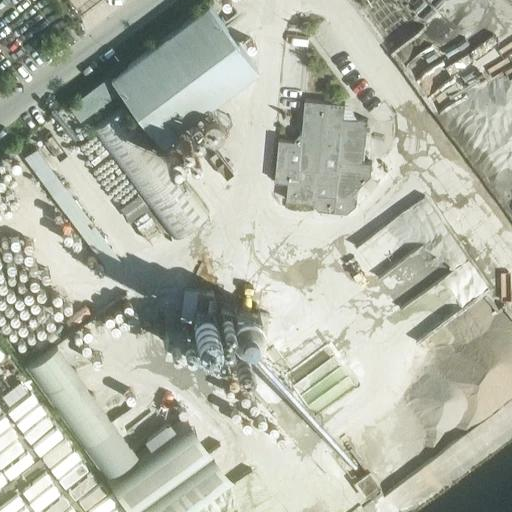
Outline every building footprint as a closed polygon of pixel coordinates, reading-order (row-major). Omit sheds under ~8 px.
[(110,76),(159,142),(257,69),(208,3),(110,76)] [(106,77),(68,105),(85,127),(123,99),(106,77)] [(368,120),(344,118),(345,103),(305,100),(302,134),(300,134),(295,139),(295,141),(279,139),(275,182),(288,183),(286,201),(313,203),(319,210),(347,212),(356,205),(357,197),(353,193),(371,175),(372,163),(364,162),(368,120)] [(92,130),(175,239),(208,214),(125,104),(92,130)] [(428,195),(355,242),(376,273),(449,227),(428,195)] [(75,197),(65,205),(96,247),(107,239),(75,197)] [(193,511),(236,485),(192,415),(176,425),(171,417),(145,434),(151,443),(136,453),(62,337),(32,357),(130,511),(193,511)]
